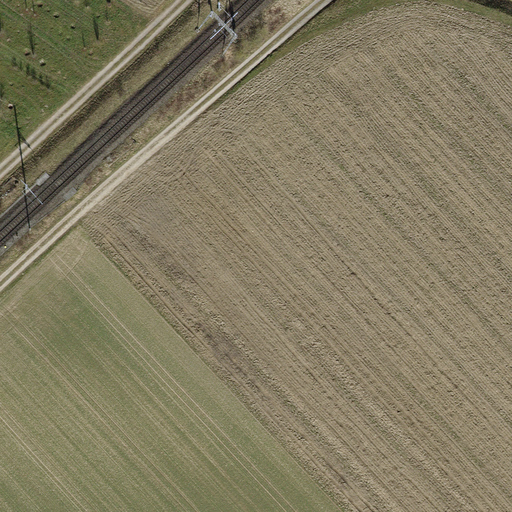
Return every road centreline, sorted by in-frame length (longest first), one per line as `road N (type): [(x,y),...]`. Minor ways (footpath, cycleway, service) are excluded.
road 1 (track): [(325,0),(0,293)]
road 2 (track): [(0,177),(183,0)]
